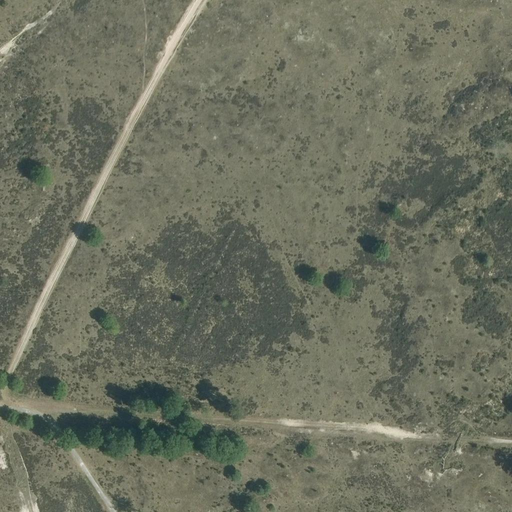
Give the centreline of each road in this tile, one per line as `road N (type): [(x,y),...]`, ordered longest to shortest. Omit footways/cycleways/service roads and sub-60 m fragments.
road 1 (track): [(0,401),(511,441)]
road 2 (track): [(204,0),(30,321),(0,396)]
